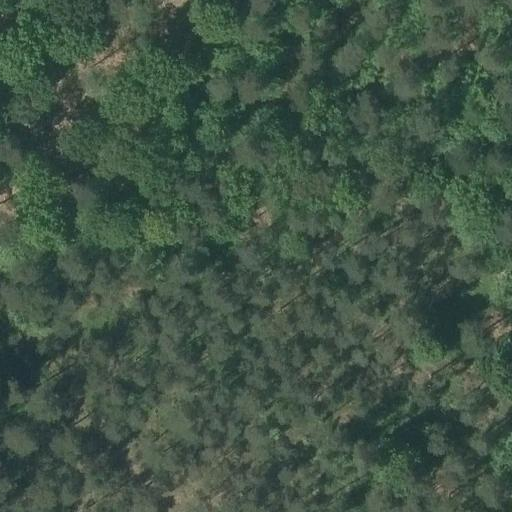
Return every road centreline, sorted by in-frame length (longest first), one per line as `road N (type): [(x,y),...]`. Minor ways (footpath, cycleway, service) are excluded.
road 1 (track): [(0,224),(179,173),(352,156),(442,157),(511,211)]
road 2 (track): [(220,0),(152,110),(125,188)]
